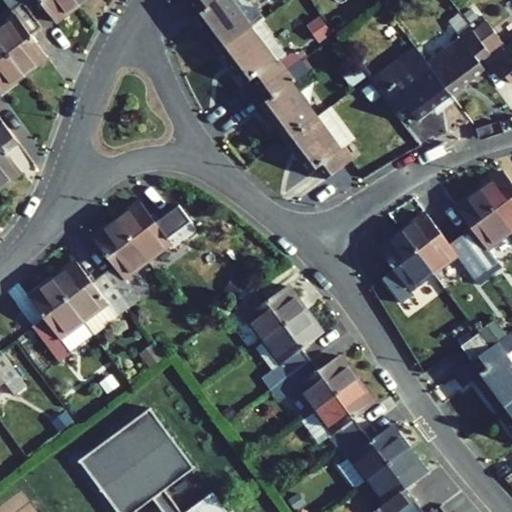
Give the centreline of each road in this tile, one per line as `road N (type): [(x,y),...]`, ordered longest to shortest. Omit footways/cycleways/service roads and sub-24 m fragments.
road 1 (residential): [(508,511),(305,245)]
road 2 (residential): [(305,245),(423,164),(511,130)]
road 3 (residential): [(146,2),(101,68),(74,147),(67,202)]
road 4 (residential): [(209,166),(154,59),(146,2)]
road 5 (residential): [(209,166),(175,156),(140,158),(104,171),(67,202)]
road 6 (residential): [(305,245),(209,166)]
